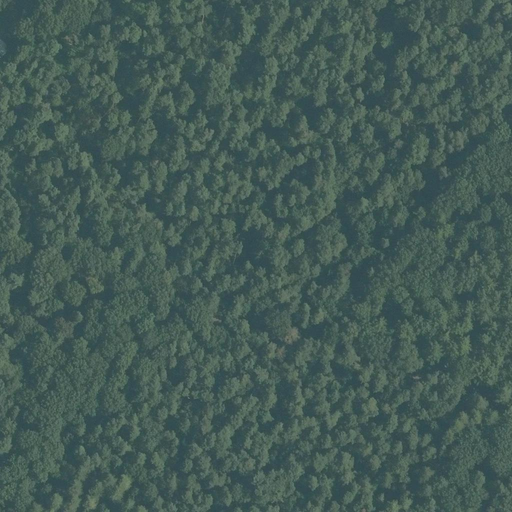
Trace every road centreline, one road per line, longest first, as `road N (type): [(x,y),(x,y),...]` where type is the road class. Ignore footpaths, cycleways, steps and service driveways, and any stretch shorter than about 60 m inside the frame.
road 1 (unclassified): [(511,419),(162,309),(0,246)]
road 2 (track): [(115,292),(144,511)]
